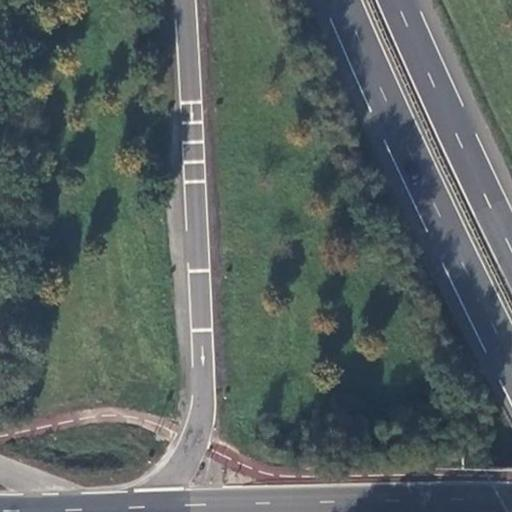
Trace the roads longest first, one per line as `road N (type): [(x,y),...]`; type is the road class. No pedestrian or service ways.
road 1 (trunk): [(184,0),(203,408),(185,461),(152,505)]
road 2 (trunk): [(343,0),(511,368)]
road 3 (secondary): [(511,495),(152,505)]
road 4 (trunk): [(511,253),(397,0)]
road 5 (secondary): [(152,505),(0,509)]
